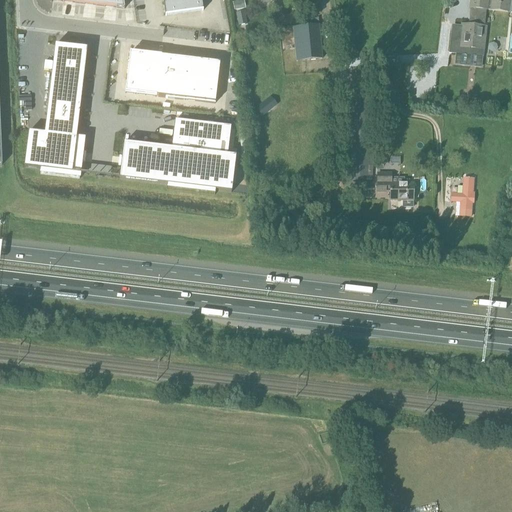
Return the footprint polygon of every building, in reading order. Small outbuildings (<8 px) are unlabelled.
[(122,0),(60,0),(124,9),(122,0)] [(200,0),(196,0),(182,2),(184,13),(202,11),(200,0)] [(234,11),(246,8),(244,0),(233,2),(234,11)] [(511,0),(470,0),(470,9),(473,10),(471,27),(462,26),(461,28),(456,27),(453,53),(482,57),(485,28),(484,28),(486,11),(507,13),(511,13),(511,0)] [(184,13),(182,2),(163,5),(164,16),(184,13)] [(244,13),(236,14),(239,26),(247,24),(244,13)] [(309,27),(294,29),(296,62),(322,59),(318,19),(309,23),(309,27)] [(28,132),(24,168),(40,170),(39,175),(40,175),(40,174),(80,179),(85,140),(76,138),(87,50),(55,46),(44,134),(28,132)] [(130,53),(125,94),(215,104),(220,64),(130,53)] [(372,183),(372,181),(372,91),(346,91),(346,189),(375,189),(375,183),(372,183)] [(271,97),(255,110),(261,116),(276,104),(271,97)] [(124,144),(120,180),(167,186),(167,190),(215,196),(215,191),(231,193),(235,157),(227,156),(231,129),(175,122),(172,150),(124,144)] [(389,191),(389,202),(401,202),(401,208),(411,209),(413,185),(390,184),(391,174),(380,174),(379,191),(389,191)] [(451,194),(450,203),(460,204),(459,216),(471,217),(472,205),(473,205),(474,194),(473,194),(474,180),(463,179),(462,195),(451,194)]
